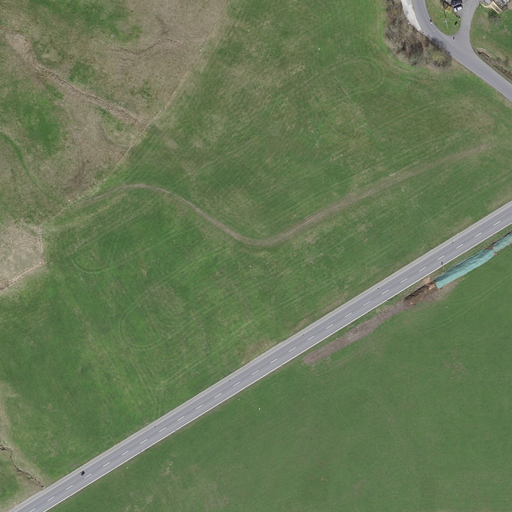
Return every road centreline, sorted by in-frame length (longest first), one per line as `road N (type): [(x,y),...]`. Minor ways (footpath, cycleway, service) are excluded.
road 1 (secondary): [(30,511),(511,214)]
road 2 (track): [(342,318),(420,465),(422,511)]
road 3 (residential): [(511,93),(435,35),(418,0)]
